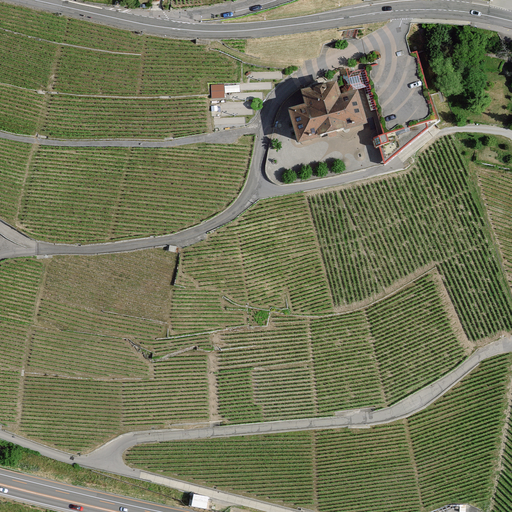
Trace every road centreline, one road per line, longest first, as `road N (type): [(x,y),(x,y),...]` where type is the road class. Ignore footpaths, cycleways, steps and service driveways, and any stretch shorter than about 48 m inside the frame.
road 1 (track): [(511,344),(487,349),(395,409),(358,419),(141,436),(106,453),(99,466),(0,432)]
road 2 (unclassified): [(0,250),(9,243),(77,252),(135,247),(217,223),(250,188),(275,97),(298,75),(383,37),(403,9)]
road 3 (tertiary): [(403,9),(213,29),(132,21)]
road 4 (track): [(267,121),(169,143),(0,133)]
road 5 (track): [(99,466),(286,511)]
road 6 (residential): [(265,0),(132,21)]
road 7 (motorway): [(121,511),(0,482)]
